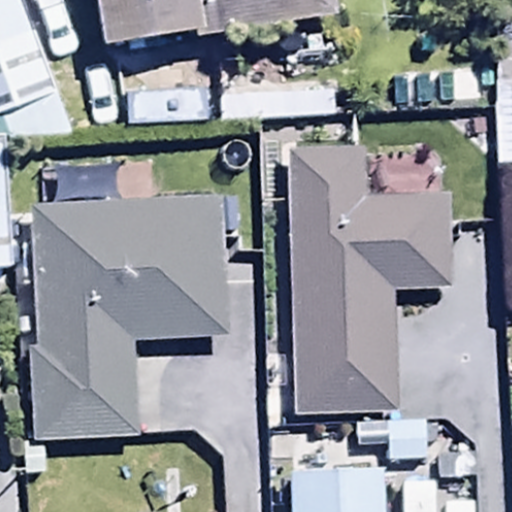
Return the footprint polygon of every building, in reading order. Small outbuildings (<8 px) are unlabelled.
[(92,0),(98,38),(194,24),(195,33),(333,13),(330,0),(92,0)] [(288,416),(392,411),(388,291),(446,289),(443,194),(365,197),(364,149),(281,152),(288,416)] [(53,205),(26,206),(32,349),(22,350),(26,444),(133,440),(129,340),(224,336),(219,195),(119,199),(119,186),(53,189),(53,205)] [(391,511),(387,430),(282,435),(285,511),(391,511)] [(57,496),(57,511),(214,511),(214,494),(57,496)]
